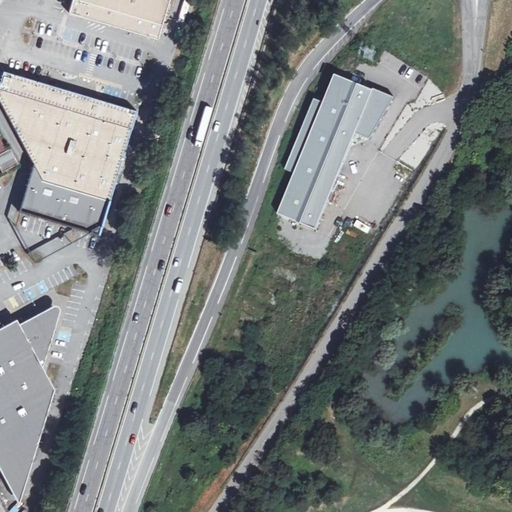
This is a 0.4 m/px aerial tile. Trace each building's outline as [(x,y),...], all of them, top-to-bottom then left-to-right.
[(169,0),(72,0),(69,13),(158,40),(169,0)] [(76,92),(3,71),(0,80),(0,102),(33,164),(19,210),(100,234),(110,199),(137,110),(76,92)] [(373,92),(336,76),(324,104),(317,101),(306,125),(302,134),(288,171),(297,174),(278,215),(316,231),(357,135),(371,141),(383,120),(395,99),(374,90),(373,92)] [(0,166),(3,172),(19,163),(11,148),(7,150),(4,144),(0,145),(0,166)] [(45,310),(35,316),(43,330),(50,344),(60,311),(60,309),(60,307),(59,306),(57,305),(54,306),(45,310)] [(8,324),(0,327),(0,468),(5,477),(32,463),(55,389),(43,367),(50,344),(43,330),(35,316),(24,322),(10,329),(8,324)] [(20,501),(32,463),(5,477),(18,502),(19,502),(20,501)]
